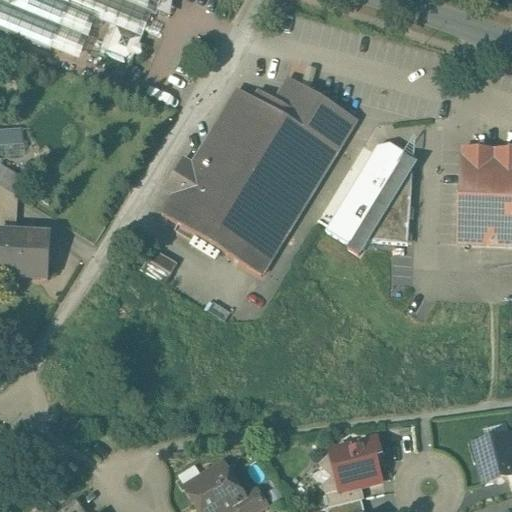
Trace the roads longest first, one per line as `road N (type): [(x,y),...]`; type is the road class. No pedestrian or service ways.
road 1 (residential): [(65,321),(258,0)]
road 2 (secondary): [(511,42),(386,0)]
